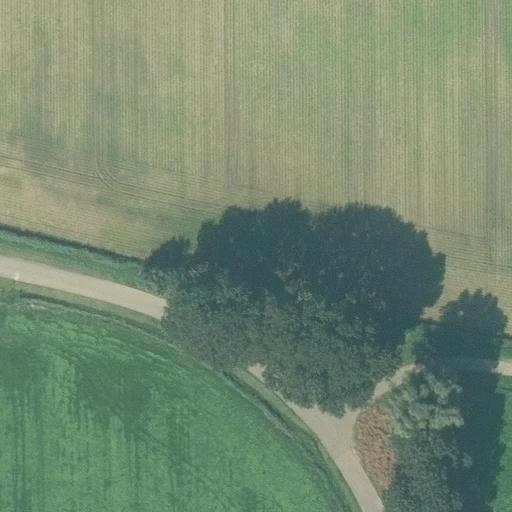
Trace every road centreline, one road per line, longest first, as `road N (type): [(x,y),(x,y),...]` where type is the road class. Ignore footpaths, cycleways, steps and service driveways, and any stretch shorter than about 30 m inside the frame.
road 1 (unclassified): [(319,423),(230,344),(144,302),(0,266)]
road 2 (unclassified): [(511,370),(431,367),(319,423)]
